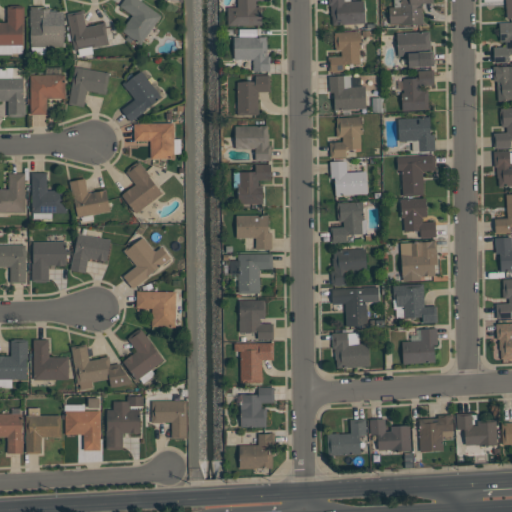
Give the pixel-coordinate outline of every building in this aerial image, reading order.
[(139,0),(161,16),(140,44),(121,30),(132,15),(119,5),(122,0),(139,0)] [(227,7),(237,7),(237,0),(268,0),(268,1),(255,1),(256,7),(261,7),(261,25),(227,25),(227,7)] [(364,0),(365,23),(331,25),(330,5),(328,5),(327,0),(350,0),(350,1),(364,0)] [(432,0),(433,3),(421,3),(422,13),(423,24),(401,25),(401,23),(389,24),(388,7),(394,7),(393,0),(432,0)] [(7,6),(9,6),(9,5),(21,5),(21,6),(24,6),(24,24),(23,24),(22,45),(12,45),(12,54),(0,54),(0,22),(7,22),(7,6)] [(30,6),(44,6),(44,8),(50,8),(50,9),(57,9),(59,11),(64,11),(64,46),(30,46),(30,26),(29,26),(29,9),(30,9),(30,6)] [(105,22),(106,28),(109,44),(74,51),(67,13),(82,10),(85,27),(97,24),(105,22)] [(511,21),(511,54),(508,54),(509,62),(494,62),(493,47),(505,47),(505,41),(500,42),(499,22),(511,21)] [(360,31),(361,49),(359,49),(360,63),(353,64),(353,63),(346,63),(346,64),(344,64),(344,71),(329,71),(328,57),(341,56),(341,50),(335,50),(335,47),(334,47),(334,35),(335,35),(335,32),(360,31)] [(396,33),(429,31),(429,40),(430,40),(431,51),(433,51),(434,66),(408,67),(408,55),(397,56),(396,33)] [(266,36),(267,56),(270,56),(270,71),(253,71),(253,59),(234,59),(234,36),(256,36),(256,37),(266,37),(265,36),(266,36)] [(511,100),(497,101),(496,81),(493,81),(493,67),(511,65),(511,100)] [(106,94),(97,93),(97,92),(86,90),(83,106),(68,104),(75,66),(109,72),(106,88),(107,88),(106,94)] [(24,116),(21,116),(21,117),(10,117),(10,116),(7,116),(7,100),(0,100),(0,67),(12,67),(12,76),(23,76),(23,97),(24,97),(24,116)] [(403,78),(418,78),(418,70),(433,69),(434,85),(428,85),(428,100),(427,100),(428,109),(402,110),(401,93),(403,93),(403,78)] [(121,109),(135,99),(127,89),(127,90),(122,83),(127,79),(128,80),(141,70),(162,97),(130,121),(121,109)] [(65,74),(65,98),(47,98),(47,114),(30,114),(30,74),(65,74)] [(237,115),(237,81),(255,81),(255,75),(270,75),(270,91),(258,91),(258,103),(259,103),(259,115),(237,115)] [(365,85),(366,108),(334,110),(333,92),(330,92),(329,76),(350,75),(351,86),(365,85)] [(511,107),(511,141),(509,141),(509,147),(494,148),(493,132),(506,132),(506,127),(501,127),(501,124),(500,124),(499,110),(500,110),(500,108),(511,107)] [(329,142),(342,141),(342,136),(336,137),(336,127),(336,118),(361,117),(362,134),(360,134),(360,149),(347,149),(347,150),(345,150),(346,156),(330,157),(329,142)] [(412,140),(399,141),(398,118),(429,117),(430,134),(434,134),(435,150),(435,152),(432,152),(432,151),(419,151),(418,150),(412,151),(412,140)] [(134,140),(133,123),(173,123),(174,158),(150,158),(150,140),(134,140)] [(235,149),(235,125),(268,125),(268,133),(268,145),(271,145),(271,160),(255,160),(255,149),(235,149)] [(510,162),(511,161),(511,185),(498,186),(498,177),(497,177),(496,167),(494,167),(493,151),(509,151),(510,162)] [(423,195),(402,196),(401,170),(397,170),(396,157),(434,155),(435,170),(422,171),(423,195)] [(329,161),(345,160),(346,172),(366,171),(367,193),(335,195),(334,177),(330,178),(329,161)] [(161,193),(135,213),(121,195),(135,184),(126,171),(128,170),(127,168),(136,162),(137,163),(139,161),(149,175),(148,175),(161,193)] [(237,203),(237,186),(239,186),(239,171),(255,171),(255,164),(271,164),(271,180),(258,180),(258,185),(263,185),(263,203),(237,203)] [(66,190),(66,212),(32,212),(31,172),(47,172),(47,190),(66,190)] [(0,212),(0,189),(8,189),(8,173),(25,173),(25,212),(0,212)] [(110,211),(77,217),(74,198),(72,198),(69,181),(85,178),(87,192),(90,191),(91,192),(106,190),(110,211)] [(511,193),(511,226),(510,226),(510,232),(495,233),(494,219),(506,219),(505,194),(511,193)] [(422,222),(435,221),(436,237),(420,237),(420,230),(403,231),(403,217),(401,217),(400,199),(426,198),(426,217),(422,217),(422,222)] [(337,202),(362,201),(363,220),(361,220),(362,233),(346,234),(347,242),(331,243),(330,227),(343,227),(343,221),(338,221),(338,219),(337,219),(336,205),(337,205),(337,202)] [(236,215),(268,215),(268,232),(272,232),(272,249),(255,249),(255,238),(236,238),(236,215)] [(110,240),(106,260),(104,260),(103,261),(97,260),(97,259),(91,257),(91,259),(88,258),(85,272),(70,269),(74,248),(75,248),(78,233),(110,240)] [(123,276),(136,265),(123,250),(128,246),(129,247),(142,237),(153,250),(155,250),(161,246),(170,258),(159,267),(158,267),(147,275),(148,276),(133,288),(123,276)] [(511,247),(511,270),(500,271),(499,253),(495,253),(495,238),(511,237),(511,248),(511,247)] [(400,243),(432,241),(432,240),(436,240),(437,264),(434,264),(434,275),(420,276),(420,280),(402,281),(400,243)] [(32,281),(32,262),(33,262),(33,241),(66,241),(66,265),(49,265),(49,281),(46,281),(46,282),(34,282),(34,281),(32,281)] [(25,283),(10,283),(10,266),(0,266),(0,244),(25,244),(25,283)] [(333,250),(365,248),(366,270),(346,272),(347,284),(332,285),(331,268),(332,268),(332,258),(333,258),(333,250)] [(259,269),(259,280),(260,290),(259,290),(259,293),(238,293),(238,274),(229,274),(229,260),(238,260),(238,254),(272,253),(272,268),(259,269)] [(502,279),(511,278),(511,311),(511,318),(496,319),(495,304),(508,303),(508,298),(502,298),(502,288),(503,287),(502,279)] [(392,284),(423,284),(424,306),(436,305),(437,322),(422,323),(422,317),(420,317),(420,316),(403,317),(403,306),(396,306),(396,299),(393,299),(392,284)] [(331,290),(345,290),(345,288),(364,288),(364,287),(377,286),(378,301),(366,301),(367,325),(346,326),(345,303),(332,303),(331,290)] [(176,292),(175,327),(151,326),(152,308),(136,307),(136,291),(176,292)] [(273,323),(273,339),(257,339),(257,332),(239,332),(239,320),(239,300),(265,300),(265,318),(260,318),(260,323),(273,323)] [(511,358),(500,359),(499,349),(498,339),(496,339),(495,323),(511,322),(511,358)] [(136,380),(122,361),(136,351),(127,338),(129,336),(128,336),(137,329),(138,330),(140,328),(150,341),(149,342),(163,360),(136,380)] [(420,328),(436,328),(437,345),(434,345),(434,362),(403,363),(402,341),(421,340),(420,328)] [(348,332),(348,344),(368,343),(369,366),(336,368),(336,359),(335,359),(335,348),(332,348),(331,332),(348,332)] [(0,379),(0,355),(11,355),(11,339),(27,339),(27,357),(26,357),(26,379),(0,379)] [(68,379),(33,379),(33,339),(48,339),(48,357),(68,357),(68,379)] [(273,359),(261,359),(261,372),(262,372),(262,382),(240,382),(240,351),(234,351),(234,343),(258,343),(258,342),(273,342),(273,359)] [(119,363),(120,365),(133,383),(111,387),(109,378),(77,384),(71,347),(86,344),(89,360),(100,358),(109,356),(109,361),(110,365),(119,363)] [(274,403),(261,403),(261,408),(267,408),(267,417),(266,417),(266,427),(240,427),(240,393),(258,393),(258,387),(274,387),(274,403)] [(140,433),(123,433),(123,449),(119,449),(119,450),(109,450),(109,449),(105,449),(105,430),(107,430),(107,409),(113,409),(113,401),(126,401),(126,396),(143,396),(143,405),(130,405),(130,409),(140,409),(140,433)] [(171,422),(159,422),(159,423),(151,423),(151,417),(152,417),(151,401),(186,400),(186,438),(171,438),(171,422)] [(100,410),(100,450),(83,450),(83,434),(65,434),(65,410),(100,410)] [(7,453),(7,436),(0,436),(0,413),(21,413),(21,434),(23,434),(23,453),(7,453)] [(465,445),(464,431),(463,431),(463,429),(456,429),(456,413),(471,413),(472,426),(477,426),(477,420),(496,419),(496,445),(478,445),(478,444),(465,445)] [(418,418),(437,417),(437,414),(453,414),(453,419),(452,419),(453,430),(442,431),(443,450),(419,451),(418,418)] [(25,453),(25,415),(60,415),(60,431),(61,431),(61,437),(52,437),(52,436),(41,436),(41,453),(25,453)] [(327,433),(338,433),(339,434),(350,433),(349,419),(365,418),(366,435),(359,435),(360,454),(328,455),(327,433)] [(409,425),(410,450),(393,451),(393,449),(377,450),(376,434),(370,434),(369,419),(385,418),(385,431),(390,431),(390,426),(409,425)] [(511,422),(511,443),(502,444),(501,423),(511,422)] [(258,445),(258,433),(270,433),(270,432),(275,432),(275,449),(272,449),(272,468),(239,468),(239,445),(258,445)]
